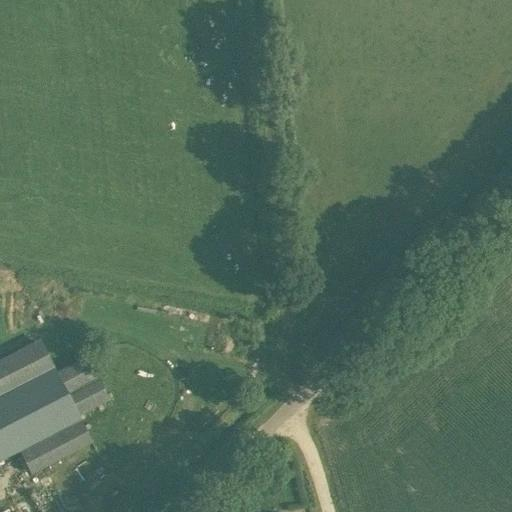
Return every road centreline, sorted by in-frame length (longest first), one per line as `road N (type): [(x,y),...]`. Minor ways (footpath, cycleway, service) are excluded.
road 1 (track): [(251,0),(293,405),(327,511)]
road 2 (unclassified): [(184,511),(511,192)]
